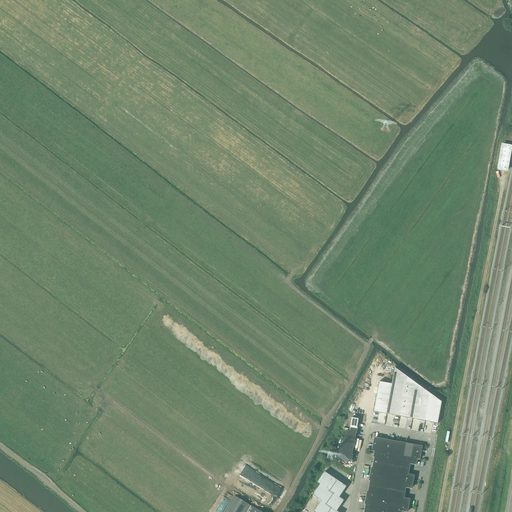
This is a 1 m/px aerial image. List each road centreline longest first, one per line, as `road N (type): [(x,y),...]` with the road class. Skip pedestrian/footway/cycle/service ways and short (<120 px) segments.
road 1 (track): [(439,511),(503,179)]
road 2 (unclassified): [(419,511),(433,439),(366,427),(351,511)]
